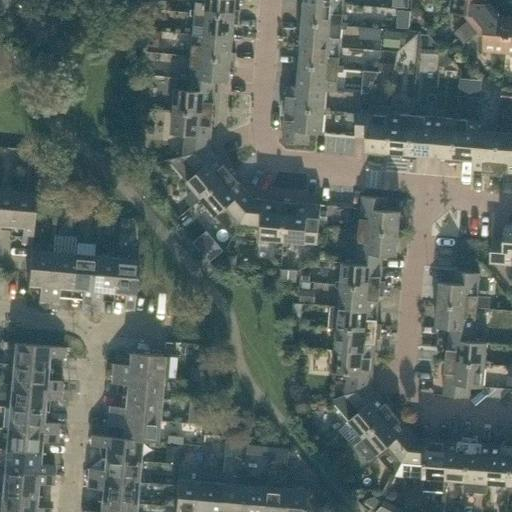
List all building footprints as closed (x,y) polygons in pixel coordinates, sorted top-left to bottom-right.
[(236,9),(236,0),(197,0),(196,10),(191,9),(191,12),(239,17),(240,9),(236,9)] [(343,22),(345,4),(305,0),(304,15),(300,14),(299,22),(348,26),(348,23),(343,22)] [(452,0),(451,12),(463,13),(469,20),(455,32),(460,38),(495,8),(491,3),(489,2),(489,0),(452,0)] [(510,16),(511,4),(510,4),(505,8),(504,15),(499,15),(500,13),(495,8),(460,38),(465,44),(479,31),(485,38),(484,51),(506,53),(509,16),(510,16)] [(239,24),(239,17),(191,12),(191,16),(196,16),(194,34),(234,38),(235,23),(239,24)] [(348,29),(348,26),(299,22),(299,29),(303,29),(301,43),(341,47),(343,29),(348,29)] [(232,52),(234,38),(194,34),(193,53),(188,52),(187,55),(236,60),(236,52),(232,52)] [(421,34),(420,53),(439,54),(439,46),(429,34),(421,34)] [(340,65),(341,47),(301,43),(300,58),(296,57),(296,65),(344,69),(344,66),(340,65)] [(235,67),(236,60),(187,55),(187,58),(192,59),(190,78),(216,80),(230,82),(231,66),(235,67)] [(393,71),(394,64),(383,63),(382,70),(393,71)] [(344,72),(344,69),(296,65),(295,72),(299,72),(298,86),(298,87),(328,89),(327,90),(337,91),(339,72),(344,72)] [(216,80),(190,78),(189,89),(176,88),(174,110),(214,114),(216,80)] [(298,87),(298,86),(288,84),(287,100),(283,99),(282,107),(331,111),(331,108),(326,107),(327,90),(328,89),(298,87)] [(330,114),(331,111),(282,107),(281,114),(285,114),(284,130),(310,132),(324,133),(325,114),(330,114)] [(410,158),(414,110),(411,109),(411,114),(392,113),(389,152),(403,153),(403,157),(410,158)] [(211,147),(214,114),(174,110),(172,133),(186,134),(184,156),(211,147)] [(392,113),(360,110),(358,110),(356,136),(368,137),(366,150),(389,152),(392,113)] [(417,115),(417,110),(414,110),(410,158),(417,159),(418,155),(432,156),(435,116),(417,115)] [(453,162),(457,113),(454,113),(454,118),(435,116),(432,156),(446,157),(446,161),(453,162)] [(460,118),(460,114),(457,113),(453,162),(460,162),(461,158),(474,159),(475,160),(477,130),(479,130),(479,120),(460,118)] [(495,175),(500,127),(496,127),(496,132),(479,130),(477,130),(475,160),(474,159),(473,169),(488,171),(488,175),(495,175)] [(511,132),(502,132),(503,127),(500,127),(495,175),(502,176),(503,172),(511,172),(511,132)] [(309,144),(310,132),(284,130),(283,142),(309,144)] [(202,198),(232,173),(211,147),(184,156),(198,172),(188,181),(194,189),(189,194),(188,197),(188,201),(193,206),(202,198)] [(150,178),(156,173),(150,166),(144,171),(150,178)] [(234,236),(241,223),(254,198),(232,173),(202,198),(234,236)] [(0,223),(11,225),(14,191),(0,189),(0,223)] [(31,242),(36,193),(14,191),(11,225),(22,226),(21,241),(31,242)] [(387,210),(389,198),(363,196),(360,227),(355,226),(355,229),(399,233),(401,211),(387,210)] [(284,241),(287,201),(254,198),(241,223),(263,225),(261,239),(284,241)] [(318,244),(322,204),(287,201),(284,241),(318,244)] [(511,224),(506,224),(505,238),(493,237),(490,263),(511,264),(511,224)] [(397,256),(399,233),(355,229),(355,233),(359,233),(357,263),(357,264),(383,266),(384,254),(397,256)] [(139,248),(140,242),(140,232),(129,231),(128,247),(139,248)] [(48,301),(53,252),(31,250),(28,284),(40,285),(38,300),(48,301)] [(71,287),(74,254),(53,252),(48,301),(58,302),(59,286),(71,287)] [(91,305),(95,255),(74,254),(71,287),(82,288),(81,304),(91,305)] [(113,291),(116,257),(95,255),(91,305),(101,306),(102,290),(113,291)] [(134,309),(138,259),(116,257),(113,291),(125,292),(123,308),(134,309)] [(357,264),(357,263),(343,262),(342,281),(337,281),(337,284),(385,288),(385,281),(381,281),(383,266),(357,264)] [(478,307),(481,273),(455,270),(453,282),(440,281),(438,304),(478,307)] [(384,295),(385,288),(337,284),(336,287),(341,288),(340,306),(379,309),(380,295),(384,295)] [(296,313),(306,314),(308,294),(298,293),(296,313)] [(475,341),(475,340),(478,307),(438,304),(436,326),(450,327),(449,339),(475,341)] [(331,305),(330,327),(333,327),(381,331),(382,324),(378,324),(379,309),(342,306),(340,306),(331,305)] [(381,339),(381,331),(333,327),(333,330),(337,331),(336,349),(375,353),(377,338),(381,339)] [(475,340),(475,341),(449,339),(447,361),(491,364),(491,361),(487,361),(488,342),(475,340)] [(313,363),(334,362),(333,341),(313,341),(313,363)] [(63,357),(64,347),(15,342),(13,364),(47,367),(48,356),(63,357)] [(373,386),(375,353),(336,349),(334,371),(347,373),(346,394),(373,386)] [(162,377),(164,355),(130,352),(129,364),(113,363),(113,373),(162,377)] [(188,379),(202,380),(204,359),(190,358),(188,379)] [(491,368),(491,364),(447,361),(444,395),(470,397),(471,385),(484,386),(486,367),(491,368)] [(46,379),(47,367),(13,364),(11,386),(61,390),(62,380),(46,379)] [(160,398),(162,377),(113,373),(112,383),(127,384),(126,395),(160,398)] [(60,400),(61,390),(11,386),(10,407),(43,410),(44,398),(60,400)] [(364,437),(394,411),(373,386),(346,394),(332,399),(364,437)] [(158,419),(160,398),(126,395),(125,407),(110,405),(109,415),(158,419)] [(42,421),(43,410),(10,407),(8,428),(57,432),(58,422),(42,421)] [(396,475),(403,462),(416,437),(394,411),(364,437),(396,475)] [(176,414),(176,436),(189,436),(189,425),(204,425),(204,414),(176,414)] [(157,441),(158,419),(109,415),(108,425),(124,426),(123,437),(123,438),(141,439),(141,440),(157,441)] [(56,442),(57,432),(8,428),(6,449),(40,452),(41,441),(56,442)] [(123,437),(100,435),(92,435),(91,445),(106,446),(105,458),(139,461),(141,440),(141,439),(123,438),(123,437)] [(416,437),(403,462),(424,464),(424,470),(423,477),(422,490),(445,491),(446,479),(449,440),(416,437)] [(467,486),(471,437),(464,437),(463,441),(449,440),(446,479),(464,481),(463,486),(467,486)] [(478,442),(478,438),(471,437),(467,486),(470,486),(470,481),(489,483),(492,443),(478,442)] [(510,490),(511,462),(511,441),(507,441),(506,445),(492,443),(489,483),(507,484),(506,489),(510,490)] [(39,463),(40,452),(6,449),(4,470),(54,475),(54,465),(39,463)] [(137,482),(139,461),(105,458),(104,469),(89,468),(88,478),(128,481),(137,482)] [(53,485),(54,475),(4,470),(2,492),(36,494),(37,483),(53,485)] [(137,482),(128,481),(88,478),(87,487),(103,489),(102,500),(136,503),(137,482)] [(196,511),(200,481),(178,479),(174,511),(196,511)] [(218,511),(221,483),(200,481),(196,511),(218,511)] [(239,511),(242,485),(221,483),(218,511),(239,511)] [(260,511),(263,486),(242,485),(239,511),(260,511)] [(282,511),(284,488),(263,486),(260,511),(282,511)] [(304,511),(306,490),(284,488),(282,511),(304,511)] [(35,506),(36,494),(2,492),(0,511),(50,511),(51,507),(35,506)] [(307,492),(306,507),(317,508),(318,493),(307,492)] [(134,511),(136,503),(102,500),(101,511),(85,510),(85,511),(134,511)]
